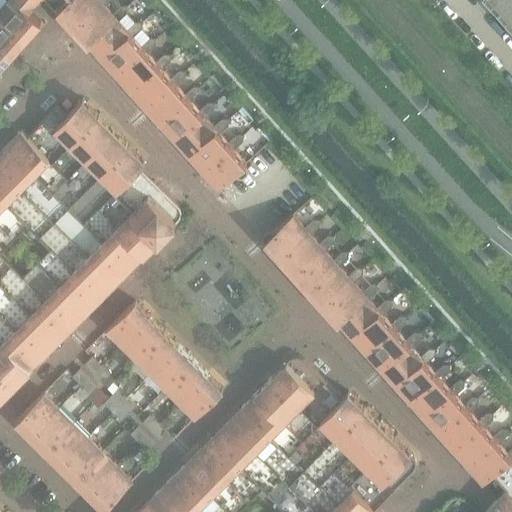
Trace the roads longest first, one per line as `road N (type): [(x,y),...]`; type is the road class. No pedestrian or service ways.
road 1 (unclassified): [(279,0),(511,252)]
road 2 (residential): [(212,207),(78,63),(0,134)]
road 3 (residential): [(212,207),(0,420)]
road 4 (unclassified): [(511,209),(323,0)]
road 5 (residential): [(116,511),(308,312)]
road 6 (residential): [(449,466),(308,312)]
road 7 (residential): [(308,312),(212,207)]
